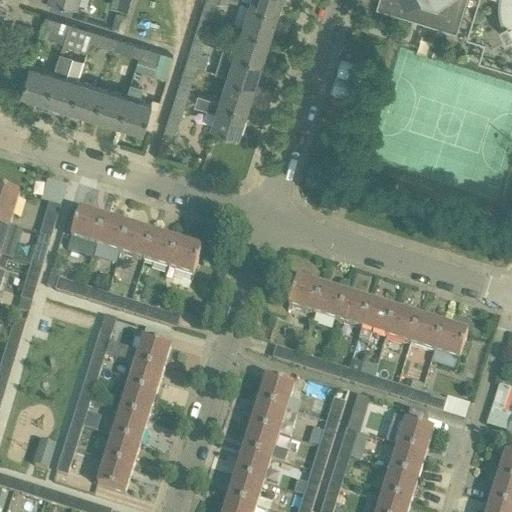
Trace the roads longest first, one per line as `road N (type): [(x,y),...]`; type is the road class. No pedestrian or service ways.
road 1 (residential): [(172,511),(263,218)]
road 2 (residential): [(263,218),(0,136)]
road 3 (residential): [(511,295),(263,218)]
road 4 (residential): [(263,218),(331,0)]
road 5 (residential): [(453,511),(511,303)]
